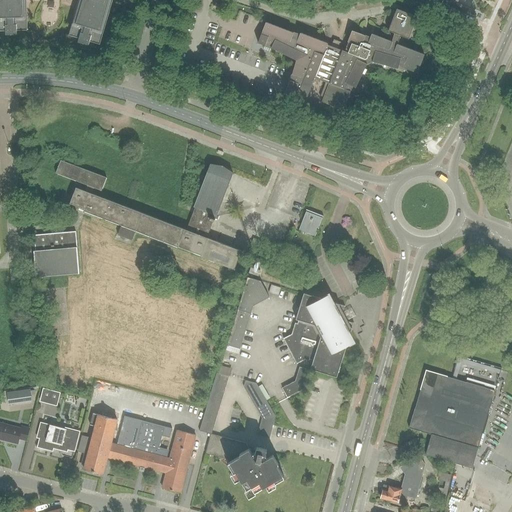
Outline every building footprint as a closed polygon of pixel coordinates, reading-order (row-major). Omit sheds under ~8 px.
[(79,0),(69,36),(79,38),(78,42),(89,45),(90,42),(100,45),(113,0),(0,0),(0,31),(6,31),(6,35),(17,34),(17,31),(28,30),(26,0),(79,0)] [(379,0),(369,0),(355,3),(357,11),(381,6),(379,0)] [(466,14),(469,7),(454,0),(443,0),(438,10),(448,15),(452,7),(456,10),(458,10),(466,14)] [(271,48),(296,60),(291,76),(285,94),(305,102),(315,78),(326,82),(321,96),(324,97),(323,102),(343,110),(352,86),(356,88),(367,64),(372,62),(398,69),(399,66),(417,73),(424,55),(398,44),(401,36),(409,39),(418,17),(397,9),(388,31),(394,33),(392,42),(369,33),(365,35),(365,36),(352,31),(348,42),(349,43),(346,52),(338,49),(341,42),(337,41),(334,40),(331,46),(327,45),(328,43),(300,33),(300,35),(266,22),(258,43),(271,48)] [(102,191),(107,178),(61,160),(56,174),(88,186),(85,191),(76,188),(70,204),(84,209),(84,211),(122,226),(136,232),(234,270),(242,251),(206,238),(213,220),(214,221),(232,173),(223,167),(211,165),(195,207),(196,208),(187,231),(92,194),(94,188),(102,191)] [(299,231),(315,237),(324,217),(306,210),(299,231)] [(132,241),(136,232),(122,226),(118,235),(132,241)] [(32,236),(36,278),(80,274),(76,232),(32,236)] [(248,273),(258,277),(260,271),(250,267),(248,273)] [(260,281),(247,278),(228,345),(241,349),(253,306),(269,298),(260,281)] [(271,285),(269,293),(278,296),(280,288),(271,285)] [(337,377),(337,376),(346,348),(356,343),(351,333),(354,323),(348,321),(343,312),(345,306),(334,303),(329,293),(319,298),(304,294),(296,320),(299,321),(298,324),(295,323),(292,335),(284,339),(297,364),(305,360),(309,361),(310,360),(313,361),(310,369),(337,377)] [(305,389),(310,370),(300,367),(296,381),(283,388),(288,398),(305,389)] [(473,468),(495,391),(437,374),(426,370),(409,428),(420,431),(432,435),(426,455),(473,468)] [(215,379),(227,382),(229,377),(217,373),(215,379)] [(225,388),(227,382),(215,379),(213,385),(225,388)] [(257,383),(246,380),(244,387),(247,392),(258,386),(257,383)] [(258,386),(261,391),(264,396),(267,400),(270,398),(261,384),(258,386)] [(224,394),(225,388),(213,385),(212,391),(224,394)] [(261,391),(258,386),(247,392),(250,397),(261,391)] [(30,389),(7,392),(8,401),(9,404),(16,403),(32,401),(30,389)] [(57,407),(61,393),(43,389),(40,402),(57,407)] [(222,400),(224,394),(212,391),(210,396),(222,400)] [(261,391),(250,397),(253,402),(264,396),(261,391)] [(220,406),(222,400),(210,396),(208,402),(220,406)] [(267,401),(267,400),(264,396),(253,402),(256,407),(267,401)] [(267,401),(256,407),(259,412),(270,406),(267,401)] [(219,411),(220,406),(208,402),(206,408),(219,411)] [(270,406),(259,412),(262,418),(276,415),(270,406)] [(217,417),(219,411),(206,408),(205,414),(217,417)] [(113,459),(117,445),(111,444),(118,420),(93,414),(90,425),(95,426),(92,439),(82,436),(78,452),(85,454),(81,467),(103,473),(108,458),(113,459)] [(215,423),(217,417),(205,414),(203,420),(215,423)] [(276,415),(262,418),(261,424),(273,427),(276,415)] [(124,418),(117,445),(125,447),(127,448),(135,450),(137,442),(142,423),(124,418)] [(214,429),(215,423),(203,420),(201,426),(214,429)] [(14,427),(0,423),(0,439),(18,443),(19,439),(27,441),(28,429),(14,425),(14,427)] [(125,447),(117,445),(113,459),(152,469),(155,455),(167,458),(169,450),(159,447),(162,436),(167,437),(169,430),(142,423),(137,442),(135,450),(127,448),(125,447)] [(74,450),(79,432),(44,424),(40,441),(43,442),(41,448),(48,450),(48,447),(67,451),(68,449),(74,450)] [(273,427),(261,424),(259,430),(271,433),(273,427)] [(212,434),(214,429),(201,426),(200,431),(211,434),(212,434)] [(271,433),(259,430),(258,436),(270,439),(271,433)] [(155,455),(152,469),(166,473),(162,488),(181,493),(196,435),(177,431),(170,459),(167,458),(155,455)] [(255,460),(249,449),(246,444),(212,434),(211,434),(206,454),(229,460),(247,490),(252,487),(255,492),(283,476),(277,465),(278,465),(273,455),(262,461),(261,460),(263,454),(265,455),(267,450),(257,448),(255,452),(258,453),(256,459),(255,460)] [(381,497),(380,499),(405,505),(407,497),(416,499),(425,465),(417,455),(405,464),(408,469),(403,491),(388,487),(387,491),(383,489),(382,492),(381,492),(380,497),(381,497)] [(442,496),(447,496),(451,476),(439,473),(437,481),(445,483),(443,490),(438,488),(442,496)]
